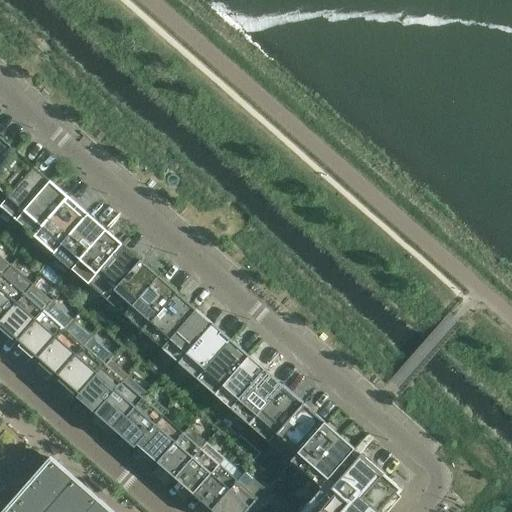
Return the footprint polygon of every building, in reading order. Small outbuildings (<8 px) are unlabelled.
[(0,168),(16,151),(0,137),(0,168)] [(0,168),(0,206),(1,208),(35,168),(16,151),(0,168)] [(48,186),(49,187),(52,183),(35,168),(1,208),(17,222),(22,217),(48,186)] [(52,183),(49,187),(48,186),(22,217),(40,233),(70,198),(52,183)] [(90,216),(70,198),(40,233),(35,237),(55,255),(90,216)] [(90,216),(55,255),(73,271),(74,270),(107,233),(108,232),(90,216)] [(74,270),(90,284),(123,247),(107,233),(74,270)] [(89,285),(107,301),(142,262),(124,246),(123,247),(90,284),(89,285)] [(0,279),(12,266),(0,255),(0,279)] [(142,262),(107,301),(126,317),(160,278),(142,262)] [(34,285),(12,266),(0,279),(0,323),(5,318),(34,285)] [(144,333),(178,294),(179,292),(161,276),(160,278),(126,317),(144,333)] [(24,336),(53,303),(34,285),(5,318),(0,323),(0,324),(2,327),(0,329),(0,330),(14,342),(16,339),(19,342),(24,336)] [(163,350),(198,311),(178,294),(144,333),(143,333),(163,350)] [(39,359),(73,320),(53,303),(19,342),(22,344),(20,347),(33,360),(36,357),(39,359)] [(163,350),(179,364),(214,325),(198,311),(163,350)] [(59,377),(93,338),(73,320),(39,359),(42,362),(39,365),(53,377),(56,374),(59,377)] [(179,364),(198,380),(229,344),(232,341),(214,325),(179,364)] [(93,338),(59,377),(62,379),(59,382),(75,396),(77,393),(80,396),(111,361),(115,357),(93,338)] [(229,344),(198,380),(216,396),(247,360),(250,357),(232,341),(229,344)] [(216,396),(232,410),(267,371),(250,357),(247,360),(216,396)] [(80,396),(98,411),(129,377),(111,361),(80,396)] [(232,410),(250,426),(284,387),(267,371),(232,410)] [(98,411),(96,415),(116,432),(149,394),(129,377),(98,411)] [(284,387),(250,426),(270,444),(304,404),(284,387)] [(169,412),(149,394),(116,432),(136,449),(138,446),(165,416),(169,412)] [(326,424),(304,404),(270,444),(291,462),(292,462),(293,461),(326,424)] [(155,461),(158,464),(185,433),(165,416),(138,446),(141,449),(139,451),(153,464),(155,461)] [(403,491),(388,478),(372,464),(361,454),(357,459),(353,454),(356,450),(326,424),(292,463),(322,489),(330,481),(334,485),(335,486),(330,492),(324,499),(323,498),(318,503),(319,504),(312,511),(384,511),(398,495),(399,495),(403,491)] [(185,433),(158,464),(176,479),(208,443),(190,428),(185,433)] [(241,436),(234,444),(241,450),(248,442),(241,436)] [(247,456),(254,448),(248,442),(241,450),(247,456)] [(194,495),(226,459),(208,443),(176,479),(194,495)] [(261,454),(254,448),(247,456),(254,462),(261,454)] [(113,511),(52,458),(3,511),(113,511)] [(212,511),(244,475),(226,459),(194,495),(211,510),(212,511)] [(244,475),(212,511),(247,511),(267,490),(246,472),(244,475)]
